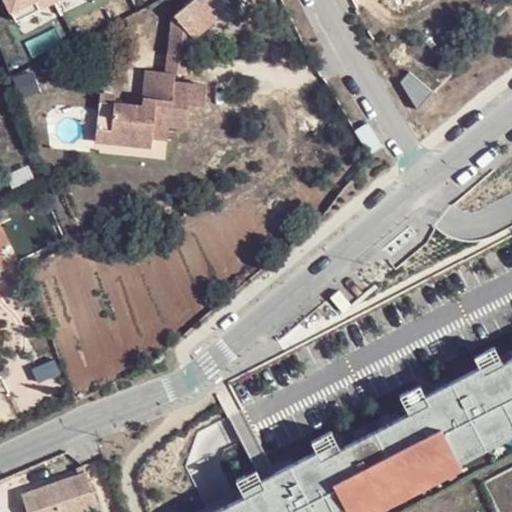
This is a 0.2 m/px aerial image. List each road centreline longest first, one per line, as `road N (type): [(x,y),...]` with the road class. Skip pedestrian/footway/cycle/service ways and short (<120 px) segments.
road 1 (residential): [(425,181),(196,375),(0,455)]
road 2 (residential): [(425,181),(318,0)]
